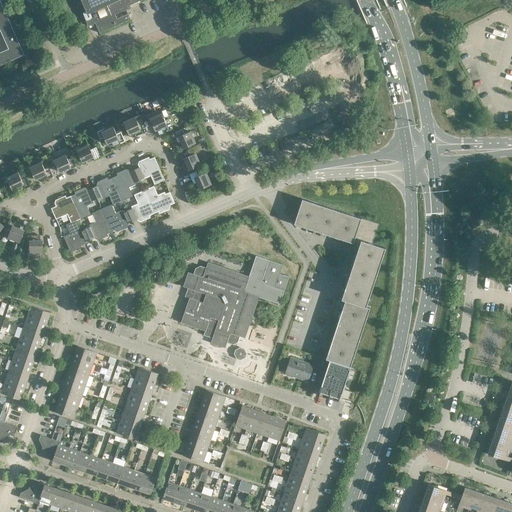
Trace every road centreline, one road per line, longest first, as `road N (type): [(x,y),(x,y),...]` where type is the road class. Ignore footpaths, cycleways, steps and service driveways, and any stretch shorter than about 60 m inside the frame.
road 1 (secondary): [(364,511),(431,303),(434,165)]
road 2 (secondary): [(407,171),(398,345),(345,511)]
road 3 (residential): [(337,428),(332,411),(69,324)]
road 4 (unclassified): [(435,456),(477,254),(511,231)]
road 5 (residential): [(36,191),(153,141),(171,157),(190,215)]
road 6 (residential): [(5,511),(69,324)]
road 7 (secondary): [(365,0),(385,49),(405,153)]
road 8 (secondary): [(433,149),(393,0)]
road 9 (residential): [(58,275),(190,215)]
